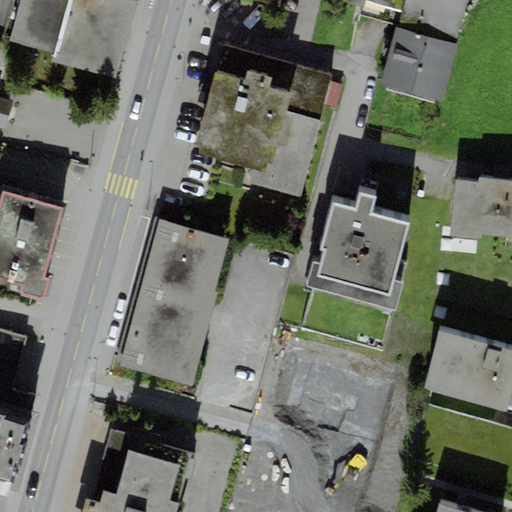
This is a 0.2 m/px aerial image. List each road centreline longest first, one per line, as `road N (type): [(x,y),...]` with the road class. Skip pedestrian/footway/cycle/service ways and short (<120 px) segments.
road 1 (secondary): [(168,12),(30,511)]
road 2 (residential): [(168,12),(363,69),(344,145),(439,174)]
